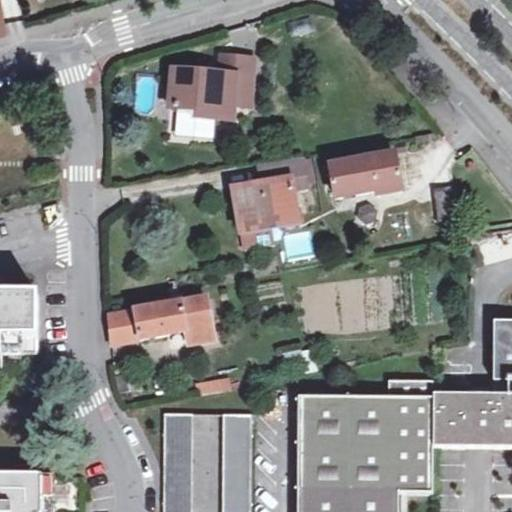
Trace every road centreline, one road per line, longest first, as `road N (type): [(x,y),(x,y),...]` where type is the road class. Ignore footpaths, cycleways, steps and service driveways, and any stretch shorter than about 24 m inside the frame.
road 1 (residential): [(132,511),(126,463),(93,403),(85,353),(82,72),(72,43)]
road 2 (unclassified): [(362,0),(511,146)]
road 3 (residential): [(72,43),(218,0)]
road 4 (secondary): [(420,0),(511,89)]
